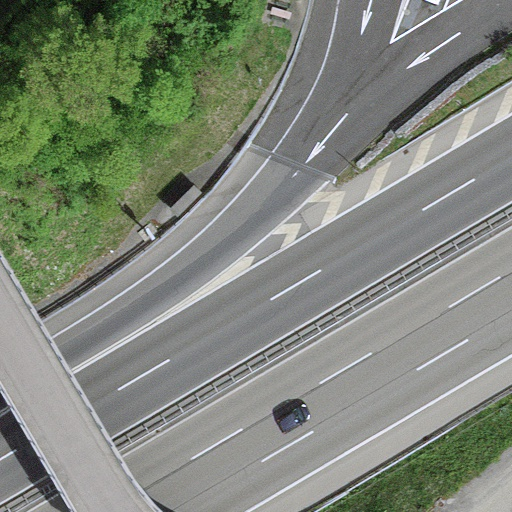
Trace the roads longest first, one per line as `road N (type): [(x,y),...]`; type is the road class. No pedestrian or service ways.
road 1 (motorway): [(511,156),(0,458)]
road 2 (motorway): [(136,511),(511,290)]
road 3 (motorway): [(303,166),(157,293),(63,352),(0,407)]
